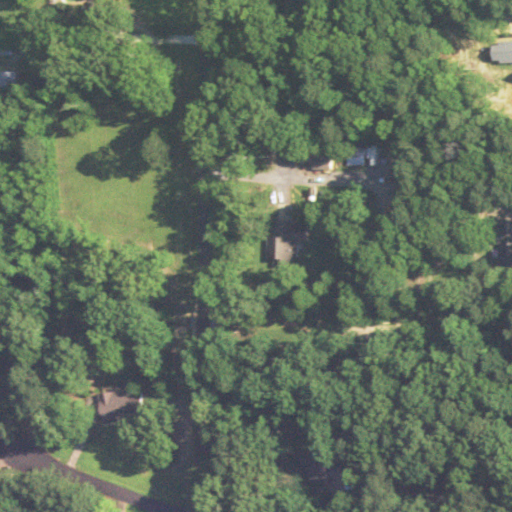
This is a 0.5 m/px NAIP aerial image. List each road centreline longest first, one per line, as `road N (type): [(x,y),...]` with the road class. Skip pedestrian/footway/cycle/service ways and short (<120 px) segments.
road 1 (residential): [(203,0),(200,511)]
road 2 (residential): [(5,442),(181,511)]
